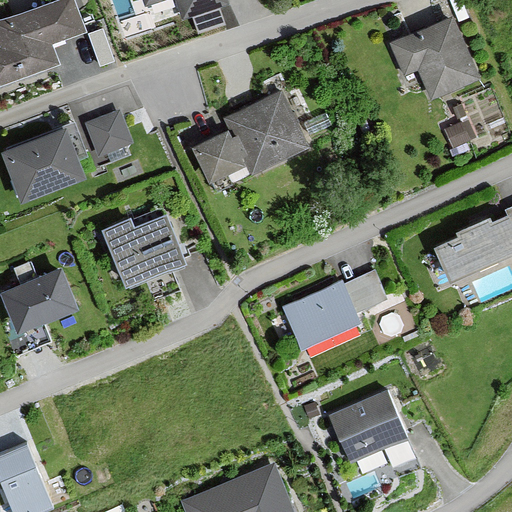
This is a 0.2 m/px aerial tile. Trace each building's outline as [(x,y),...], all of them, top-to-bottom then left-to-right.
[(74,0),(60,0),(0,20),(0,88),(61,67),(54,45),(86,34),(74,0)] [(138,0),(141,8),(167,0),(174,0),(180,18),(230,3),(228,0),(138,0)] [(410,85),(428,77),(439,101),(480,82),(450,17),(391,43),(410,85)] [(97,75),(113,70),(102,36),(86,41),(97,75)] [(309,147),(281,90),(222,119),(228,130),(193,147),(211,183),(246,166),(250,176),(309,147)] [(118,111),(84,125),(97,157),(132,143),(118,111)] [(466,143),(456,124),(445,129),(455,148),(466,143)] [(86,178),(67,128),(1,153),(20,203),(86,178)] [(511,254),(511,206),(503,211),(506,216),(495,221),(492,216),(457,232),(459,238),(437,248),(453,282),(511,254)] [(188,264),(169,215),(136,228),(132,218),(103,229),(127,289),(188,264)] [(74,307),(57,264),(3,286),(21,329),(74,307)] [(388,300),(375,272),(345,286),(343,281),(284,307),(302,348),(363,321),(360,313),(388,300)] [(409,438),(389,391),(331,416),(351,463),(409,438)] [(26,511),(54,500),(27,438),(0,449),(0,469),(18,511),(26,511)] [(293,511),(273,462),(180,500),(184,511),(293,511)]
